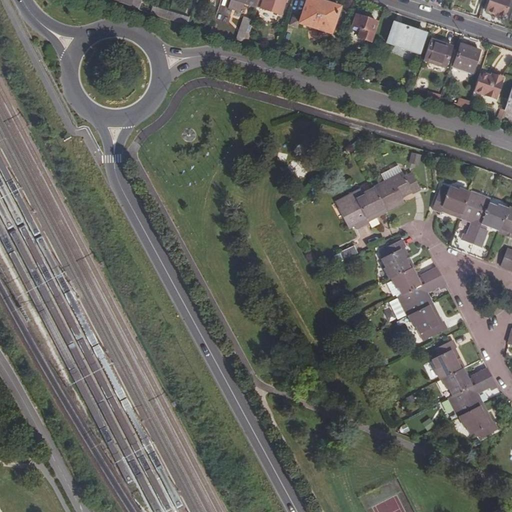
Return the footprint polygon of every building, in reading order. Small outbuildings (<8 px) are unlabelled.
[(132,0),(130,7),(138,10),(141,0),(132,0)] [(240,13),(243,4),(231,0),(229,0),(227,9),(240,13)] [(280,16),(285,0),(256,0),(254,7),(280,16)] [(314,0),(306,0),(299,24),(332,36),(341,9),(314,0)] [(489,0),(485,12),(493,15),(496,16),(504,18),(507,10),(505,9),(508,0),(489,0)] [(152,7),(150,14),(157,17),(160,9),(152,7)] [(160,9),(157,17),(166,19),(169,12),(160,9)] [(169,12),(166,19),(187,26),(190,18),(169,12)] [(244,16),(236,39),(243,41),(250,19),(244,16)] [(357,16),(354,27),(362,30),(359,38),(372,42),(377,23),(357,16)] [(393,24),(386,44),(419,55),(425,35),(393,24)] [(430,41),(423,62),(444,69),(452,44),(441,41),(440,45),(430,41)] [(461,43),(453,67),(472,73),(479,52),(467,48),(468,45),(461,43)] [(490,77),(479,73),(473,92),(495,99),(502,78),(491,75),(490,77)] [(430,88),(427,97),(439,101),(442,92),(430,88)] [(459,101),(457,106),(467,109),(469,104),(459,101)] [(421,155),(411,153),(409,163),(418,166),(421,155)] [(376,190),(387,213),(401,205),(399,200),(401,198),(402,201),(404,200),(407,198),(413,195),(414,196),(421,192),(412,176),(405,179),(399,167),(381,176),(385,183),(386,185),(377,190),(376,190)] [(440,192),(433,209),(440,212),(441,211),(447,213),(460,219),(470,195),(450,188),(447,195),(440,192)] [(387,213),(376,190),(363,196),(339,209),(349,229),(355,226),(360,224),(362,228),(366,226),(370,224),(369,222),(387,213)] [(336,203),(339,209),(363,196),(360,191),(336,203)] [(470,195),(460,219),(464,221),(469,222),(469,221),(473,223),(468,235),(464,233),(462,240),(473,244),(479,229),(480,225),(488,205),(490,200),(471,193),(470,195)] [(488,205),(480,225),(487,228),(491,229),(499,232),(507,212),(488,205)] [(499,232),(498,234),(507,237),(511,239),(511,212),(507,211),(507,212),(499,232)] [(460,221),(458,228),(466,231),(468,223),(460,221)] [(479,229),(473,244),(481,247),(487,232),(485,231),(479,229)] [(383,260),(392,278),(394,277),(413,267),(415,267),(411,258),(405,248),(407,247),(403,240),(386,249),(390,256),(383,260)] [(342,254),(345,261),(358,255),(354,248),(342,254)] [(511,252),(507,250),(500,267),(508,270),(511,258),(511,252)] [(394,277),(403,295),(422,285),(420,280),(417,275),(413,267),(394,277)] [(423,278),(426,283),(441,276),(437,269),(423,276),(423,278)] [(398,298),(408,316),(411,315),(434,303),(432,299),(430,295),(428,296),(426,293),(438,287),(440,291),(446,287),(441,276),(426,283),(422,285),(403,295),(398,298)] [(427,331),(431,337),(448,329),(444,322),(443,322),(439,315),(434,303),(411,315),(420,334),(427,331)] [(433,360),(443,379),(445,378),(465,368),(466,367),(461,357),(456,348),(457,347),(454,340),(437,349),(440,356),(433,360)] [(445,378),(454,396),(474,386),(470,379),(468,374),(465,368),(445,378)] [(475,377),(477,384),(491,376),(488,369),(474,376),(475,377)] [(449,398),(459,417),(462,415),(485,404),(483,400),(480,395),(479,396),(477,393),(489,387),(491,391),(497,388),(495,383),(491,376),(477,384),(474,386),(454,396),(449,398)] [(478,430),(482,437),(499,429),(495,422),(494,423),(489,412),(485,404),(462,415),(471,434),(478,430)]
